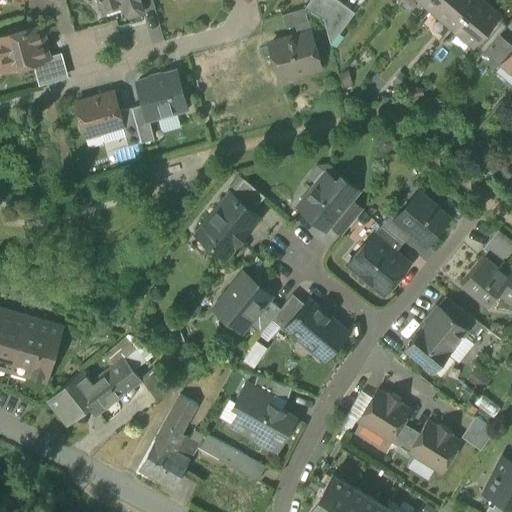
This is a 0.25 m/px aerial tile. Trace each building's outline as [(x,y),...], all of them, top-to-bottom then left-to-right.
[(98,0),(101,9),(123,3),(125,14),(129,16),(140,13),(142,9),(139,0),(98,0)] [(310,0),(304,8),(317,15),(327,0),(310,0)] [(323,19),(326,27),(343,3),(338,0),(327,0),(317,15),(323,19)] [(474,0),(437,0),(431,8),(453,26),(474,0)] [(500,14),(483,0),(474,0),(453,26),(474,44),(497,17),(500,14)] [(354,12),(343,3),(326,27),(330,44),(331,44),(354,12)] [(312,33),(304,8),(281,14),(285,28),(295,25),(298,36),(310,32),(310,33),(312,33)] [(474,44),(483,52),(499,34),(506,25),(497,17),(474,44)] [(4,52),(8,67),(34,60),(47,56),(39,24),(0,34),(0,51),(0,53),(4,52)] [(293,74),(297,76),(303,74),(305,70),(320,66),(310,33),(310,32),(298,36),(269,44),(277,72),(290,68),(292,74),(293,74)] [(511,48),(511,45),(499,34),(483,52),(499,66),(502,63),(501,62),(511,48)] [(502,63),(511,71),(511,48),(501,62),(502,63)] [(4,68),(8,67),(4,52),(0,53),(4,68)] [(34,60),(40,81),(69,73),(63,52),(47,56),(34,60)] [(143,103),(147,119),(149,118),(186,108),(175,70),(137,80),(143,103)] [(85,134),(101,130),(122,124),(123,123),(119,110),(114,91),(76,101),(80,117),(78,122),(79,128),(84,131),(85,134)] [(143,103),(131,106),(141,141),(154,138),(149,118),(147,119),(143,103)] [(128,145),(141,141),(131,106),(119,110),(123,123),(122,124),(128,145)] [(103,138),(101,130),(85,134),(88,143),(91,145),(101,142),(103,138)] [(303,179),(312,187),(325,171),(337,181),(341,176),(344,172),(333,163),(316,163),(303,179)] [(298,204),(326,227),(330,223),(350,198),(357,189),(341,176),(337,181),(325,171),(312,187),(298,204)] [(230,192),(252,210),(265,195),(243,177),(230,192)] [(209,242),(224,255),(258,215),(252,210),(230,192),(197,232),(198,233),(201,230),(212,239),(209,242)] [(411,231),(425,243),(448,216),(420,193),(398,220),(397,220),(411,231)] [(330,223),(342,233),(362,208),(350,198),(330,223)] [(389,212),(379,223),(402,242),(411,231),(397,220),(398,220),(389,212)] [(394,251),(402,242),(379,223),(372,232),(394,251)] [(485,251),(499,262),(501,260),(502,261),(511,247),(511,241),(497,229),(481,248),(485,251)] [(198,233),(209,242),(212,239),(201,230),(198,233)] [(351,264),(381,290),(386,290),(406,265),(406,261),(394,251),(372,232),(371,232),(349,259),(351,264)] [(485,251),(482,255),(495,266),(499,262),(485,251)] [(501,260),(499,262),(495,266),(482,255),(461,280),(489,303),(499,291),(511,301),(511,269),(502,262),(502,261),(501,260)] [(222,313),(241,329),(247,321),(268,296),(270,293),(243,270),(219,299),(227,306),(222,313)] [(292,292),(280,307),(272,317),(285,327),(286,326),(286,325),(305,302),(292,292)] [(260,331),(272,317),(280,307),(268,296),(247,321),(260,331)] [(461,330),(471,337),(472,336),(482,323),(445,296),(438,304),(454,316),(451,320),(463,329),(461,330)] [(286,326),(319,353),(331,339),(336,343),(347,330),(309,298),(305,302),(286,325),(286,326)] [(406,346),(430,367),(461,330),(463,329),(451,320),(454,316),(438,304),(420,325),(423,327),(406,346)] [(0,364),(11,368),(27,314),(0,306),(0,364)] [(62,325),(27,314),(11,368),(46,379),(62,325)] [(125,356),(133,366),(152,353),(142,336),(128,332),(105,351),(115,364),(125,356)] [(49,398),(68,420),(92,402),(97,408),(140,376),(133,366),(125,356),(115,364),(93,381),(83,369),(49,398)] [(140,376),(149,388),(170,372),(162,360),(140,376)] [(149,388),(157,399),(179,383),(170,372),(149,388)] [(271,393),(286,399),(291,386),(257,374),(253,385),(270,395),(271,393)] [(261,434),(279,444),(294,416),(267,401),(270,395),(253,385),(246,381),(235,401),(241,405),(231,423),(259,439),(261,434)] [(357,418),(391,439),(410,408),(399,402),(401,399),(388,391),(387,394),(377,387),(372,395),(357,418)] [(347,412),(357,418),(372,395),(362,389),(347,412)] [(179,393),(155,437),(174,449),(177,451),(186,435),(180,432),(197,403),(179,393)] [(463,437),(481,449),(494,427),(490,424),(476,415),(463,437)] [(408,450),(441,470),(460,440),(450,433),(451,431),(439,423),(437,425),(427,419),(408,450)] [(194,428),(189,436),(199,441),(204,433),(203,433),(194,428)] [(204,431),(203,433),(204,433),(199,441),(197,445),(219,457),(226,443),(204,431)] [(197,445),(199,441),(189,436),(187,434),(186,435),(177,451),(174,449),(158,478),(174,487),(190,458),(197,445)] [(158,478),(174,449),(155,437),(138,467),(158,478)] [(219,457),(239,468),(246,455),(226,443),(219,457)] [(239,468),(257,479),(265,465),(246,455),(239,468)] [(511,459),(503,455),(493,477),(498,479),(490,494),(496,497),(511,504),(511,459)] [(307,511),(394,511),(332,473),(327,481),(307,511)] [(485,491),(490,494),(498,479),(493,477),(485,491)] [(484,511),(511,511),(511,504),(496,497),(492,505),(489,504),(484,511)]
